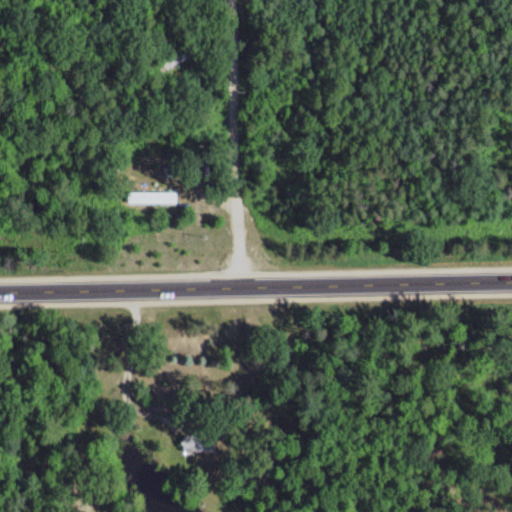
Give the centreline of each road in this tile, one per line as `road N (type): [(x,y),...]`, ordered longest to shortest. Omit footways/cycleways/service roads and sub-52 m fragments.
road 1 (primary): [(511,283),(0,294)]
road 2 (residential): [(241,289),(243,0)]
